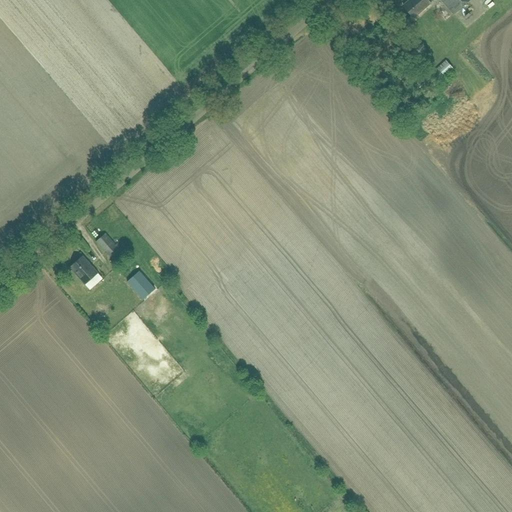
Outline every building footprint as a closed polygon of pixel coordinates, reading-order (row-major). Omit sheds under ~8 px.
[(408,0),(403,5),(413,17),(430,3),(430,2),(432,0),(440,0),(453,14),(469,0),(408,0)] [(434,86),(453,68),(446,60),(427,77),(434,86)] [(112,258),(122,249),(117,243),(115,244),(105,233),(95,242),(104,251),(105,251),(112,258)] [(85,284),(97,273),(83,256),(70,267),(85,284)] [(139,271),(127,282),(142,300),(155,289),(139,271)]
